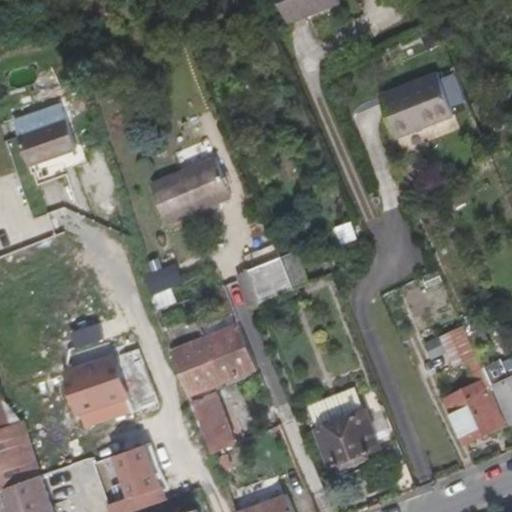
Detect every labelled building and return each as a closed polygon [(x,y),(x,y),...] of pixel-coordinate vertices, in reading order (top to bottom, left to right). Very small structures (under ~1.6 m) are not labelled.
[(342,0),(283,0),(292,21),(343,1),(342,0)] [(459,111),(441,69),(384,94),(402,137),(459,111)] [(18,122),(23,134),(56,121),(52,110),(47,107),(20,118),(18,122)] [(80,145),(69,116),(56,121),(23,134),(33,162),(80,145)] [(82,153),(80,145),(33,162),(36,170),(40,168),(67,158),(82,153)] [(234,196),(219,157),(153,182),(168,221),(234,196)] [(33,177),(23,180),(30,205),(41,202),(33,177)] [(353,221),(336,224),(339,242),(356,239),(353,221)] [(304,250),(286,256),(299,287),(316,280),(304,250)] [(299,287),(286,256),(248,270),(251,276),(257,275),(265,300),(299,287)] [(155,310),(178,302),(173,287),(184,283),(177,263),(143,274),(155,310)] [(496,343),(485,319),(469,326),(479,350),(496,343)] [(207,431),(224,424),(234,421),(219,382),(256,369),(260,377),(256,378),(267,409),(277,405),(273,395),(262,366),(244,321),(175,346),(207,431)] [(482,435),(490,431),(506,425),(491,385),(493,384),(485,365),(479,350),(469,326),(468,325),(446,334),(460,363),(474,358),(485,387),(479,390),(477,384),(450,395),(456,415),(464,435),(467,441),(482,435)] [(424,340),(429,359),(446,354),(440,335),(424,340)] [(49,356),(43,359),(46,368),(53,365),(49,356)] [(70,374),(83,413),(132,395),(117,356),(70,374)] [(511,377),(511,378),(502,357),(485,365),(493,384),(510,423),(511,422),(511,377)] [(350,417),(350,419),(368,411),(358,387),(311,406),(321,432),(339,424),(338,421),(350,417)] [(132,395),(83,413),(85,421),(135,404),(132,395)] [(339,424),(321,432),(319,432),(335,468),(351,462),(353,468),(369,462),(367,455),(384,448),(368,411),(350,419),(350,417),(338,421),(339,424)] [(0,485),(2,490),(44,476),(24,416),(0,414),(0,485)] [(207,431),(213,448),(230,442),(224,424),(207,431)] [(109,511),(135,511),(169,499),(146,441),(109,455),(125,496),(106,504),(109,511)] [(242,475),(230,442),(213,448),(225,481),(242,475)] [(400,495),(416,488),(402,448),(385,454),(400,495)] [(56,511),(44,476),(2,490),(9,511),(56,511)] [(294,511),(287,494),(238,511),(294,511)]
